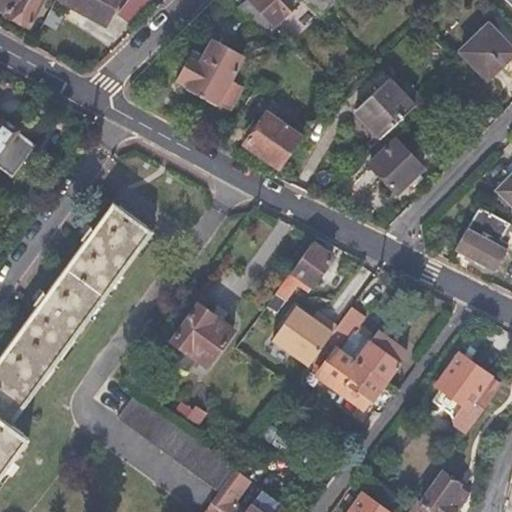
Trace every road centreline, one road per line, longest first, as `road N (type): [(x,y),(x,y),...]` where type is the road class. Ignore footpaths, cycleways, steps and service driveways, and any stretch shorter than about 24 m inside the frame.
road 1 (tertiary): [(511,312),(89,98)]
road 2 (residential): [(191,0),(89,98)]
